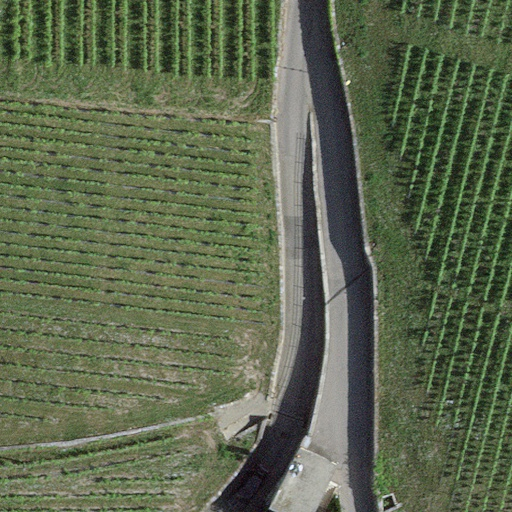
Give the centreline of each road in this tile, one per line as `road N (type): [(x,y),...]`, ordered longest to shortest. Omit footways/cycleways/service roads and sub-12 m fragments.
road 1 (unclassified): [(304,28),(295,119),(305,319),(291,410),(231,511)]
road 2 (unclassified): [(361,511),(350,455),(350,272),(328,102),(304,28)]
